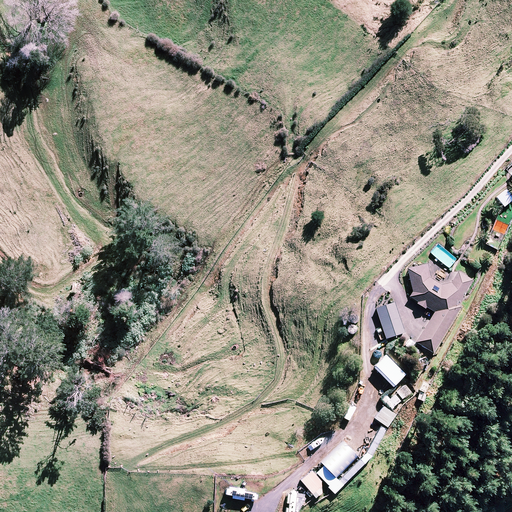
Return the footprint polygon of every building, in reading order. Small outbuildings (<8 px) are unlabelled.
[(457,271),(450,282),(440,285),(430,278),(427,264),(406,268),(412,292),(409,296),(417,302),(416,303),(424,309),(426,307),(434,312),(415,342),(432,353),(460,307),(458,305),(463,297),(462,296),(472,280),(457,271)] [(415,343),(410,339),(405,347),(410,350),(415,343)] [(405,374),(386,354),(373,367),(392,387),(405,374)] [(428,385),(423,382),(418,390),(424,393),(428,385)] [(411,392),(405,385),(396,392),(402,399),(411,392)] [(425,395),(419,393),(417,399),(422,401),(425,395)] [(400,401),(394,395),(387,401),(393,407),(400,401)] [(395,415),(383,406),(374,419),(387,427),(395,415)] [(385,429),(380,426),(365,452),(359,459),(338,480),(336,478),(323,465),(315,472),(328,485),(327,487),(332,493),(334,494),(363,464),(371,456),(374,450),(385,429)] [(323,465),(336,478),(357,457),(342,441),(320,463),(323,465)] [(321,481),(311,470),(299,480),(314,497),(315,498),(322,493),(321,481)]
